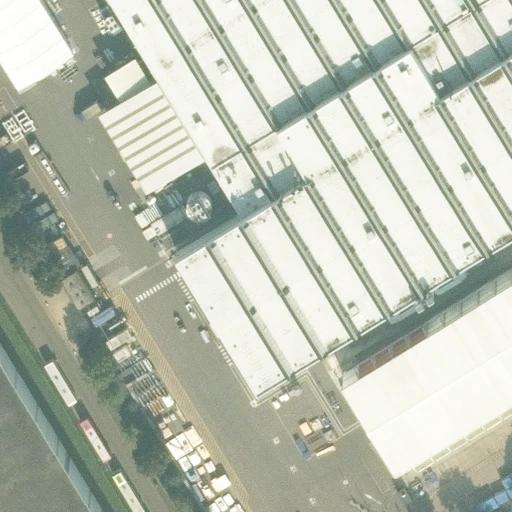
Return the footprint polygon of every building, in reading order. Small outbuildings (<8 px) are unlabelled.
[(511,0),(113,0),(121,11),(241,207),(172,248),(255,383),(511,226),(511,0)] [(69,243),(50,254),(55,263),(74,252),(69,243)] [(74,252),(53,266),(60,276),(81,262),(74,252)] [(59,277),(78,307),(95,296),(77,266),(59,277)] [(344,370),(340,373),(392,458),(511,385),(511,267),(396,339),(344,370)] [(0,511),(104,511),(0,341),(0,511)]
